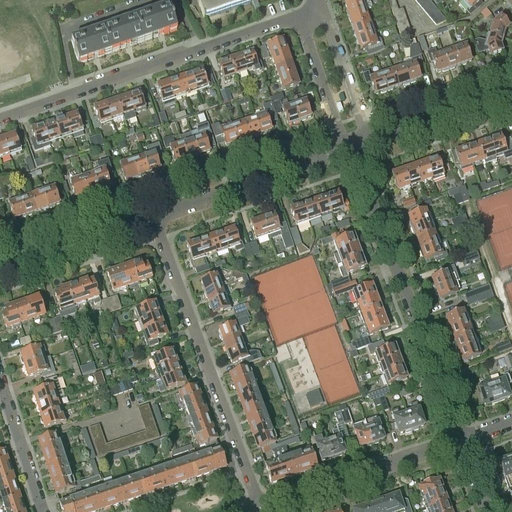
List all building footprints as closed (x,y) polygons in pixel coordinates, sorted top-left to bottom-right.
[(202,0),(198,2),(203,19),(257,0),(202,0)] [(361,0),(345,6),(347,11),(346,12),(348,18),(367,11),(370,10),(372,7),(370,4),(368,2),(364,4),(362,0),(361,0)] [(394,0),(388,3),(392,13),(398,11),(394,0)] [(429,1),(428,0),(420,0),(417,4),(421,8),(429,1)] [(467,12),(470,16),(480,7),(477,3),(481,0),(461,0),(462,0),(470,9),(467,12)] [(433,6),(429,1),(421,8),(425,13),(433,6)] [(437,10),(433,6),(425,13),(428,17),(437,10)] [(136,19),(144,42),(177,31),(169,8),(136,19)] [(394,19),(405,15),(403,9),(398,11),(392,13),(394,19)] [(481,14),(483,16),(486,14),(488,17),(491,14),(486,9),(481,14)] [(441,15),(437,10),(428,17),(432,22),(441,15)] [(370,22),(367,11),(348,18),(350,23),(351,23),(353,28),(370,22)] [(405,15),(394,19),(396,24),(407,21),(405,15)] [(447,22),(441,15),(432,22),(436,27),(447,22)] [(487,34),(503,39),(505,31),(510,27),(501,17),(493,24),(490,23),(487,34)] [(104,30),(112,53),(144,42),(136,19),(104,30)] [(407,21),(396,24),(398,30),(409,26),(407,21)] [(374,33),(370,22),(353,28),(355,33),(354,35),(356,40),(374,33)] [(409,26),(398,30),(400,36),(411,32),(409,26)] [(104,30),(71,42),(79,65),(112,53),(104,30)] [(411,32),(400,36),(402,42),(413,38),(411,32)] [(374,33),(356,40),(358,46),(359,46),(361,51),(364,50),(365,53),(367,54),(368,57),(377,54),(384,50),(380,40),(378,39),(377,40),(374,33)] [(501,46),(503,39),(487,34),(485,42),(479,41),(474,44),(478,55),(484,53),(482,48),(486,46),(487,47),(490,56),(503,52),(501,46)] [(427,50),(423,37),(417,39),(422,52),(427,50)] [(271,57),(288,51),(286,46),(285,45),(283,40),(266,46),(268,51),(269,51),(271,57)] [(453,48),(460,66),(462,67),(466,65),(466,64),(471,62),(465,44),(453,48)] [(421,79),(417,68),(423,66),(420,57),(421,57),(417,46),(409,48),(409,61),(410,60),(410,64),(403,66),(409,85),(415,83),(416,81),(421,79)] [(259,49),(264,60),(269,58),(265,47),(259,49)] [(455,68),(460,66),(453,48),(442,53),(448,71),(455,69),(455,68)] [(290,57),(288,51),(271,57),(275,69),(291,63),(289,58),(290,57)] [(444,73),(448,71),(442,53),(436,55),(434,51),(427,53),(430,63),(433,62),(437,74),(442,72),(444,73)] [(253,53),(247,54),(246,54),(240,55),(246,72),(253,69),(254,71),(259,69),(253,53)] [(235,76),(246,72),(240,55),(236,57),(235,59),(229,61),(235,76)] [(375,63),(373,58),(363,61),(365,67),(375,63)] [(228,78),(235,76),(229,61),(228,60),(224,61),(223,63),(218,64),(224,81),(229,79),(228,78)] [(279,80),(296,74),(294,69),(293,69),(291,63),(275,69),(279,80)] [(404,86),(409,85),(403,66),(392,70),(398,87),(403,86),(404,86)] [(393,89),(398,87),(392,70),(380,74),(387,93),(392,91),(393,89)] [(202,71),(197,73),(196,72),(191,74),(197,92),(209,88),(202,71)] [(382,94),(387,93),(380,74),(370,77),(368,73),(362,75),(366,86),(371,84),(375,95),(380,93),(382,94)] [(185,96),(197,92),(191,74),(185,76),(185,77),(180,79),(185,96)] [(298,80),(296,74),(279,80),(282,87),(281,87),(282,92),(299,86),(297,81),(298,80)] [(174,100),(185,96),(180,79),(174,81),(173,80),(167,82),(174,100)] [(163,104),(174,100),(167,82),(162,84),(162,85),(157,87),(163,104)] [(227,89),(220,92),(224,103),(231,101),(227,89)] [(140,93),(134,95),(133,94),(127,95),(134,114),(146,110),(140,93)] [(272,105),(279,102),(284,101),(282,94),(270,99),(270,100),(272,105)] [(134,114),(127,95),(122,97),(122,99),(116,101),(122,118),(124,123),(135,119),(134,114)] [(111,122),(122,118),(116,101),(112,102),(110,101),(105,103),(111,122)] [(295,125),(299,123),(294,106),(288,108),(286,102),(280,104),(279,102),(272,105),(276,116),(282,114),(280,111),(282,110),(288,125),(293,124),(295,125)] [(294,106),(299,123),(305,121),(306,119),(311,117),(306,102),(294,106)] [(100,126),(111,122),(105,103),(100,105),(99,107),(94,109),(100,126)] [(264,110),(266,115),(255,119),(261,136),(266,134),(266,133),(272,131),(271,128),(279,125),(273,107),(264,110)] [(164,113),(158,115),(162,125),(168,123),(164,113)] [(77,114),(72,116),(71,115),(64,117),(71,136),(83,132),(77,114)] [(146,126),(148,130),(160,126),(156,116),(150,118),(152,123),(151,124),(146,126)] [(60,140),(71,136),(64,117),(60,119),(60,120),(54,122),(60,140)] [(255,138),(261,136),(255,119),(244,123),(249,139),(254,137),(255,138)] [(49,144),(60,140),(54,122),(49,124),(48,123),(42,125),(49,144)] [(244,141),(249,139),(244,123),(232,127),(238,144),(243,142),(244,141)] [(233,146),(238,144),(232,127),(231,124),(219,128),(218,125),(217,125),(211,127),(217,146),(225,144),(226,147),(231,145),(233,146)] [(37,148),(49,144),(42,125),(38,127),(37,128),(31,130),(37,148)] [(193,141),(198,156),(199,156),(200,157),(205,156),(205,154),(210,152),(207,145),(214,143),(208,125),(196,129),(197,132),(191,134),(193,141)] [(15,135),(10,137),(9,136),(3,137),(9,156),(21,152),(15,135)] [(100,135),(94,137),(98,148),(104,146),(100,135)] [(135,138),(137,142),(137,143),(144,141),(141,135),(135,138)] [(0,159),(9,156),(3,137),(0,138),(0,159)] [(92,150),(98,148),(94,137),(88,139),(92,150)] [(495,137),(489,139),(495,158),(502,155),(504,159),(508,158),(509,160),(511,158),(511,143),(510,139),(503,142),(501,137),(496,139),(495,137)] [(182,164),(187,162),(181,145),(175,147),(172,138),(162,142),(165,151),(170,149),(175,164),(181,163),(182,164)] [(495,158),(489,139),(481,142),(482,144),(478,145),(484,161),(486,167),(491,165),(490,164),(496,162),(495,158)] [(124,141),(118,144),(120,149),(126,147),(124,141)] [(193,158),(198,156),(193,141),(181,145),(187,162),(193,160),(193,158)] [(472,165),(484,161),(478,145),(473,147),(472,145),(466,148),(472,165)] [(148,174),(149,173),(151,174),(154,173),(155,171),(160,170),(157,160),(162,158),(159,148),(158,148),(156,147),(153,148),(152,150),(148,151),(150,156),(143,158),(148,174)] [(460,169),(472,165),(466,148),(460,150),(461,151),(451,154),(455,165),(458,164),(460,169)] [(42,162),(40,155),(33,158),(37,169),(44,167),(49,165),(47,161),(42,162)] [(22,170),(23,174),(35,170),(30,158),(25,160),(27,168),(22,170)] [(143,175),(148,174),(143,158),(132,162),(138,179),(143,177),(143,175)] [(438,159),(432,161),(432,159),(425,161),(432,179),(444,175),(438,159)] [(420,183),(432,179),(425,161),(420,163),(420,165),(415,167),(420,183)] [(131,181),(138,179),(132,162),(125,164),(125,163),(120,165),(126,182),(130,180),(131,181)] [(99,191),(100,190),(101,191),(105,190),(105,189),(110,187),(107,176),(111,174),(107,163),(98,166),(97,163),(90,166),(93,173),(99,191)] [(409,187),(420,183),(415,167),(410,169),(409,167),(403,169),(409,187)] [(397,191),(409,187),(403,169),(397,171),(398,173),(392,175),(397,191)] [(94,193),(99,191),(93,173),(81,177),(88,196),(93,194),(94,193)] [(82,198),(88,196),(81,177),(70,181),(76,199),(81,197),(82,198)] [(42,191),(49,210),(54,208),(54,206),(60,205),(54,187),(42,191)] [(459,194),(463,204),(469,201),(464,187),(458,189),(459,194)] [(43,212),(49,210),(42,191),(31,195),(37,212),(42,211),(43,212)] [(344,211),(341,202),(338,193),(333,195),(332,194),(325,196),(331,215),(344,211)] [(459,194),(453,196),(457,206),(463,204),(459,194)] [(32,214),(37,212),(31,195),(20,199),(26,217),(31,216),(32,214)] [(320,219),(331,215),(325,196),(320,198),(320,199),(314,201),(320,219)] [(20,219),(26,217),(20,199),(8,203),(14,220),(19,219),(20,219)] [(413,199),(402,203),(404,209),(415,205),(413,199)] [(308,223),(320,219),(314,201),(308,203),(307,202),(301,204),(308,223)] [(346,201),(341,202),(344,211),(344,213),(350,211),(346,201)] [(296,227),(308,223),(301,204),(297,206),(296,207),(290,209),(296,227)] [(409,217),(411,222),(409,223),(412,229),(429,223),(425,211),(409,217)] [(274,215),(269,217),(268,216),(262,218),(268,237),(269,237),(270,240),(282,236),(286,250),(294,247),(286,224),(278,226),(274,215)] [(457,225),(467,221),(465,215),(455,219),(457,225)] [(256,241),(268,237),(262,218),(256,220),(256,221),(250,223),(256,241)] [(348,220),(335,225),(338,231),(350,227),(348,220)] [(457,225),(459,231),(469,227),(467,221),(457,225)] [(434,234),(429,223),(412,229),(414,235),(415,235),(417,240),(434,234)] [(234,229),(229,231),(228,230),(222,232),(228,251),(240,246),(234,229)] [(296,229),(290,231),(294,243),(300,241),(296,229)] [(216,255),(228,251),(222,232),(216,234),(216,236),(210,237),(216,255)] [(417,240),(419,245),(418,246),(420,252),(438,245),(434,234),(417,240)] [(357,247),(357,245),(357,243),(356,241),(355,240),(353,236),(340,240),(339,235),(321,242),(323,247),(334,243),(338,254),(357,247)] [(204,259),(216,255),(210,237),(205,239),(204,238),(198,240),(204,259)] [(192,263),(204,259),(198,240),(193,242),(192,244),(186,246),(192,263)] [(446,242),(438,245),(420,252),(423,258),(424,257),(426,263),(435,259),(436,263),(448,259),(445,251),(447,250),(448,248),(446,242)] [(250,245),(254,257),(260,255),(256,243),(250,245)] [(242,248),(246,259),(252,257),(248,245),(242,248)] [(466,257),(477,253),(475,246),(463,251),(466,257)] [(359,251),(357,247),(338,254),(334,256),(338,267),(342,265),(361,258),(361,256),(361,255),(361,252),(359,251)] [(480,260),(477,253),(466,257),(468,264),(480,260)] [(365,269),(365,267),(366,265),(365,262),(363,262),(361,258),(342,265),(343,269),(339,270),(343,279),(348,277),(348,275),(365,269)] [(131,265),(138,284),(152,280),(147,266),(142,267),(140,262),(131,265)] [(126,288),(138,284),(131,265),(126,267),(124,266),(119,268),(126,288)] [(195,269),(197,275),(209,271),(207,265),(195,269)] [(113,293),(126,288),(119,268),(114,270),(113,272),(107,274),(113,293)] [(242,281),(247,279),(246,276),(233,272),(231,278),(233,279),(234,282),(242,279),(242,281)] [(432,279),(434,284),(432,285),(434,290),(456,283),(454,275),(450,277),(448,273),(432,279)] [(201,281),(203,287),(202,288),(204,293),(222,286),(218,275),(201,281)] [(351,284),(348,277),(343,279),(330,284),(330,285),(332,291),(351,284)] [(78,284),(85,303),(99,298),(93,281),(88,283),(87,281),(78,284)] [(73,307),(85,303),(78,284),(77,282),(72,284),(72,286),(67,288),(73,307)] [(351,284),(332,291),(335,297),(351,292),(357,289),(355,283),(351,284)] [(459,290),(456,283),(434,290),(437,297),(438,296),(440,302),(457,296),(455,291),(459,290)] [(225,294),(222,286),(204,293),(206,299),(208,299),(209,304),(227,298),(227,297),(228,297),(227,294),(225,294)] [(376,296),(375,296),(376,295),(375,291),(373,291),(372,286),(365,288),(364,287),(361,288),(361,290),(352,293),(356,304),(376,296)] [(480,296),(491,292),(489,286),(478,290),(480,296)] [(60,311),(73,307),(67,288),(59,290),(60,293),(54,295),(60,311)] [(480,296),(478,290),(464,295),(466,301),(480,296)] [(480,296),(482,302),(493,298),(491,292),(480,296)] [(378,302),(376,296),(356,304),(360,315),(380,307),(379,306),(380,305),(379,302),(378,302)] [(480,296),(466,301),(468,307),(482,302),(480,296)] [(107,300),(112,313),(121,310),(117,297),(107,300)] [(38,298),(31,300),(30,299),(24,301),(32,321),(45,317),(38,298)] [(209,304),(210,305),(209,307),(210,310),(212,310),(214,315),(225,311),(225,313),(231,311),(227,298),(209,304)] [(112,313),(107,300),(102,302),(106,315),(112,313)] [(20,325),(32,321),(24,301),(19,303),(18,305),(13,306),(20,325)] [(140,322),(161,314),(159,309),(157,308),(155,304),(136,311),(140,322)] [(235,316),(246,311),(244,305),(233,310),(235,316)] [(7,330),(20,325),(13,306),(5,309),(7,314),(2,316),(7,330)] [(384,319),(382,314),(383,312),(382,310),(380,310),(380,307),(360,315),(364,326),(384,319)] [(235,324),(225,328),(219,330),(221,336),(220,337),(221,340),(223,341),(223,342),(240,336),(237,329),(249,325),(247,319),(249,318),(246,311),(235,316),(237,321),(234,322),(235,324)] [(449,330),(467,323),(463,312),(446,318),(448,324),(447,324),(449,330)] [(163,320),(161,314),(140,322),(144,332),(163,326),(162,322),(163,320)] [(491,327),(502,323),(500,317),(489,321),(491,327)] [(55,320),(59,333),(65,331),(61,318),(55,320)] [(385,320),(384,319),(364,326),(368,337),(377,334),(378,335),(381,334),(381,332),(388,330),(386,324),(387,323),(386,321),(385,320)] [(59,333),(55,320),(48,322),(53,335),(59,333)] [(471,334),(467,323),(449,330),(451,336),(453,335),(455,340),(471,334)] [(504,328),(502,323),(491,327),(494,333),(504,329),(504,328)] [(168,331),(166,328),(166,327),(164,327),(163,326),(144,332),(146,339),(144,340),(147,350),(158,345),(157,341),(167,337),(166,333),(168,331)] [(457,352),(475,346),(471,334),(455,340),(457,346),(455,347),(457,352)] [(240,336),(223,342),(225,347),(225,349),(226,353),(244,347),(240,336)] [(349,346),(351,353),(355,351),(371,345),(369,339),(349,346)] [(78,360),(89,358),(86,347),(85,341),(75,343),(78,360)] [(94,351),(100,350),(97,342),(92,343),(94,351)] [(395,347),(386,350),(383,342),(367,348),(370,357),(376,354),(380,365),(399,358),(397,354),(398,352),(397,350),(396,350),(395,347)] [(498,347),(501,353),(511,349),(509,343),(498,347)] [(480,357),(475,346),(457,352),(460,358),(461,358),(463,363),(480,357)] [(24,366),(43,360),(42,354),(46,353),(44,347),(20,354),(22,359),(20,361),(22,364),(24,365),(24,366)] [(232,364),(240,361),(243,367),(261,360),(259,353),(258,353),(256,353),(254,352),(253,352),(252,352),(250,353),(248,353),(246,354),(244,347),(226,353),(228,359),(230,359),(232,364)] [(121,356),(123,361),(127,360),(133,357),(131,352),(121,356)] [(155,371),(158,370),(177,363),(177,362),(178,360),(176,356),(174,356),(173,352),(159,357),(157,353),(149,355),(155,371)] [(400,360),(399,358),(380,365),(384,375),(403,369),(401,364),(402,363),(401,360),(400,360)] [(43,360),(24,366),(25,368),(23,370),(24,374),(27,374),(28,378),(47,372),(43,360)] [(177,363),(158,370),(155,371),(159,382),(183,373),(181,368),(179,368),(177,363)] [(94,364),(79,366),(80,374),(95,372),(94,364)] [(273,365),(269,366),(280,394),(284,393),(273,365)] [(230,375),(237,394),(254,388),(251,379),(253,378),(250,372),(248,373),(247,369),(230,375)] [(403,369),(384,375),(389,386),(407,380),(405,375),(406,373),(405,371),(404,371),(403,369)] [(461,385),(466,383),(471,382),(469,376),(468,371),(458,375),(454,376),(455,379),(458,377),(461,385)] [(105,384),(101,373),(94,375),(98,386),(105,384)] [(160,395),(166,392),(185,385),(183,380),(185,379),(183,373),(159,382),(155,383),(160,395)] [(490,383),(498,404),(504,401),(504,400),(510,398),(506,386),(511,384),(508,377),(490,383)] [(37,406),(56,399),(64,397),(62,392),(60,391),(56,378),(44,382),(46,388),(47,387),(47,389),(33,394),(35,398),(33,400),(34,404),(37,404),(37,406)] [(129,381),(124,383),(127,392),(132,390),(129,381)] [(119,384),(122,394),(127,392),(124,383),(119,384)] [(498,404),(490,383),(479,387),(485,407),(491,404),(492,406),(498,404)] [(104,394),(108,393),(105,384),(98,386),(100,394),(103,393),(104,394)] [(119,384),(114,386),(117,395),(122,394),(119,384)] [(183,403),(186,412),(203,405),(196,387),(179,394),(181,398),(179,398),(182,404),(183,403)] [(244,413),(261,407),(260,404),(262,403),(259,396),(257,397),(254,388),(237,394),(244,413)] [(369,402),(374,401),(379,399),(384,397),(390,396),(388,389),(367,396),(369,402)] [(401,399),(412,395),(410,389),(399,393),(401,399)] [(379,399),(381,405),(381,407),(387,405),(384,397),(379,399)] [(56,399),(37,406),(38,407),(36,409),(37,413),(40,413),(41,417),(60,411),(56,399)] [(322,405),(320,399),(308,403),(310,409),(322,405)] [(298,431),(288,403),(284,405),(294,433),(298,431)] [(405,412),(412,431),(413,430),(415,432),(418,431),(419,428),(425,426),(417,403),(410,405),(412,410),(405,412)] [(210,423),(203,405),(186,412),(190,420),(188,421),(190,427),(192,426),(193,430),(210,423)] [(148,406),(139,409),(138,409),(140,415),(150,411),(148,406)] [(166,435),(156,406),(152,408),(162,436),(166,435)] [(244,413),(251,432),(268,426),(265,417),(267,416),(264,410),(262,410),(261,407),(244,413)] [(348,410),(340,413),(344,427),(352,424),(348,410)] [(412,431),(405,412),(399,414),(398,410),(391,412),(399,435),(405,433),(407,435),(410,434),(411,431),(412,431)] [(60,411),(41,417),(41,419),(40,421),(41,425),(43,425),(45,430),(64,423),(60,411)] [(152,417),(150,411),(140,415),(142,421),(152,417)] [(334,414),(338,425),(343,424),(340,413),(334,414)] [(154,423),(152,417),(142,421),(143,426),(154,423)] [(366,427),(372,445),(373,444),(375,445),(378,444),(378,442),(384,441),(376,418),(370,420),(372,425),(366,427)] [(156,429),(154,423),(143,426),(145,432),(146,432),(151,430),(156,429)] [(216,441),(210,423),(193,430),(194,433),(192,434),(195,440),(196,439),(203,457),(198,459),(204,476),(216,472),(226,469),(220,451),(216,441)] [(371,445),(372,445),(366,427),(360,429),(358,424),(353,426),(360,449),(366,447),(367,448),(370,447),(371,445)] [(310,432),(306,429),(304,425),(299,426),(301,431),(305,434),(310,432)] [(90,434),(101,431),(99,426),(89,429),(90,434)] [(261,450),(275,445),(274,441),(276,440),(273,434),(272,434),(268,426),(251,432),(258,451),(261,450)] [(159,438),(156,429),(151,430),(154,440),(159,438)] [(95,458),(86,430),(82,431),(92,460),(95,458)] [(154,440),(151,430),(146,432),(149,441),(154,440)] [(90,434),(92,439),(102,436),(101,431),(90,434)] [(334,438),(327,440),(334,459),(342,457),(341,455),(345,454),(337,431),(332,433),(334,438)] [(149,441),(146,432),(145,432),(141,434),(144,443),(149,441)] [(326,462),(334,459),(327,440),(321,442),(320,437),(315,439),(313,433),(308,435),(312,446),(316,445),(321,462),(326,460),(326,462)] [(141,434),(136,435),(139,445),(144,443),(141,434)] [(39,441),(44,459),(62,454),(60,450),(62,449),(61,444),(59,444),(56,435),(39,441)] [(136,435),(131,437),(134,446),(139,445),(136,435)] [(170,435),(166,437),(171,451),(175,450),(170,435)] [(94,444),(104,441),(102,436),(92,439),(94,444)] [(131,437),(126,439),(129,448),(134,446),(131,437)] [(275,446),(275,445),(261,450),(262,455),(273,452),(284,448),(299,442),(297,438),(275,446)] [(126,439),(121,440),(124,450),(129,448),(126,439)] [(121,440),(115,442),(119,452),(124,450),(121,440)] [(95,449),(100,447),(105,446),(106,445),(104,441),(94,444),(95,449)] [(162,441),(142,447),(143,451),(163,445),(162,441)] [(115,442),(110,444),(114,453),(119,452),(115,442)] [(114,453),(110,444),(106,445),(105,446),(109,455),(114,453)] [(105,446),(100,447),(104,457),(109,455),(105,446)] [(191,446),(172,453),(173,457),(192,451),(191,446)] [(100,447),(95,449),(98,458),(104,457),(100,447)] [(273,452),(277,464),(289,460),(284,448),(273,452)] [(135,454),(134,450),(100,461),(102,465),(135,454)] [(0,474),(10,471),(4,452),(0,453),(0,474)] [(312,452),(289,460),(277,464),(265,468),(271,485),(318,469),(312,452)] [(44,459),(50,477),(68,472),(65,463),(67,462),(65,457),(63,458),(62,454),(44,459)] [(499,464),(497,467),(498,469),(501,470),(509,493),(511,500),(511,461),(511,458),(499,462),(499,464)] [(198,459),(175,467),(180,484),(204,476),(198,459)] [(88,479),(98,475),(94,461),(90,462),(93,472),(87,474),(88,479)] [(157,492),(180,484),(175,467),(151,475),(157,492)] [(0,495),(17,490),(10,471),(0,474),(0,495)] [(68,472),(50,477),(56,496),(74,490),(72,486),(74,485),(72,480),(70,481),(68,472)] [(151,475),(128,482),(134,499),(157,492),(151,475)] [(100,481),(99,477),(80,484),(81,488),(100,481)] [(420,493),(423,500),(431,497),(432,495),(435,495),(436,495),(444,493),(443,490),(444,489),(443,485),(441,485),(439,481),(434,483),(433,482),(424,485),(424,486),(418,488),(420,494),(420,493)] [(111,507),(134,499),(128,482),(105,490),(111,507)] [(15,511),(23,509),(17,490),(0,495),(0,498),(0,499),(0,504),(1,507),(2,506),(4,511),(15,511)] [(105,490),(82,498),(86,511),(96,511),(111,507),(105,490)] [(445,496),(444,493),(436,495),(435,495),(432,495),(431,497),(423,500),(427,511),(448,503),(447,502),(449,500),(447,496),(445,496)] [(386,498),(390,511),(401,511),(404,511),(403,511),(411,511),(408,502),(401,504),(398,495),(393,497),(392,496),(386,498)] [(86,511),(82,498),(69,502),(59,505),(61,511),(86,511)] [(378,511),(390,511),(386,498),(380,500),(380,501),(375,503),(378,511)] [(369,504),(364,506),(366,511),(378,511),(375,503),(370,505),(369,504)] [(427,511),(423,511),(452,511),(453,511),(451,507),(449,507),(448,503),(427,511)]
